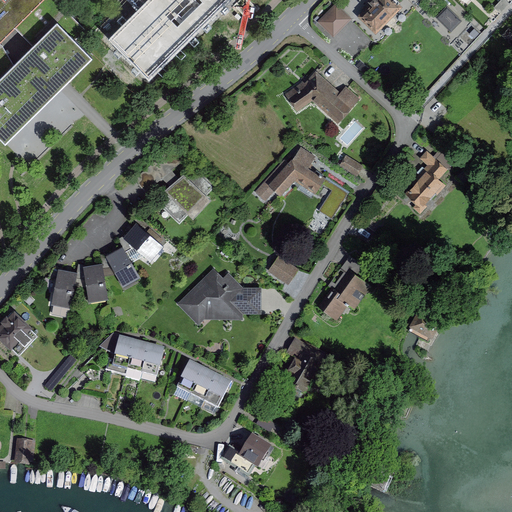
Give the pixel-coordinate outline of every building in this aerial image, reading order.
[(0,0),(0,37),(4,33),(37,0),(0,0)] [(108,40),(149,81),(230,0),(148,0),(145,4),(108,40)] [(396,0),(371,0),(357,15),(375,33),(402,6),(396,0)] [(336,2),(317,20),(334,36),(352,18),(336,2)] [(447,5),(435,16),(450,31),(462,20),(447,5)] [(13,62),(0,74),(0,134),(4,139),(61,84),(91,55),(57,20),(24,51),(13,62)] [(0,74),(13,62),(2,44),(0,42),(0,74)] [(337,121),(357,98),(346,88),(340,95),(316,73),(302,88),(299,85),(287,94),(297,108),(312,98),(337,121)] [(285,160),(256,193),(268,204),(279,193),(283,195),(294,181),(324,200),(319,211),(331,217),(346,191),(309,168),(316,157),(302,149),(296,160),(291,164),(285,160)] [(416,198),(410,205),(420,214),(447,184),(441,179),(453,165),(439,153),(406,190),(416,198)] [(362,166),(349,158),(344,167),(356,174),(362,166)] [(185,173),(166,191),(172,197),(163,206),(178,221),(188,212),(194,218),(212,199),(208,194),(215,186),(198,169),(189,176),(185,173)] [(154,261),(166,247),(138,223),(125,237),(154,261)] [(126,289),(142,280),(124,247),(108,255),(126,289)] [(279,255),(270,270),(290,283),(300,269),(279,255)] [(91,302),(109,299),(102,262),(85,265),(91,302)] [(343,322),(370,285),(346,267),(319,304),(343,322)] [(261,314),(262,288),(243,288),(228,272),(222,278),(213,268),(177,304),(197,325),(203,320),(241,321),(242,314),(261,314)] [(52,304),(71,307),(77,272),(58,269),(52,304)] [(18,308),(0,326),(0,333),(18,351),(40,330),(18,308)] [(420,309),(408,330),(428,342),(440,321),(420,309)] [(309,346),(294,338),(285,353),(297,359),(279,393),(298,404),(328,356),(309,346)] [(113,365),(128,369),(134,342),(120,339),(113,365)] [(128,369),(142,373),(149,346),(134,342),(128,369)] [(142,373),(157,377),(164,350),(149,346),(142,373)] [(176,388),(190,395),(203,369),(189,362),(176,388)] [(190,395),(204,401),(216,376),(203,369),(190,395)] [(46,370),(34,382),(41,389),(52,377),(46,370)] [(204,401),(218,408),(230,383),(216,376),(204,401)] [(254,435),(241,455),(230,448),(223,459),(252,477),(272,446),(254,435)] [(30,443),(19,441),(16,462),(28,463),(30,443)]
